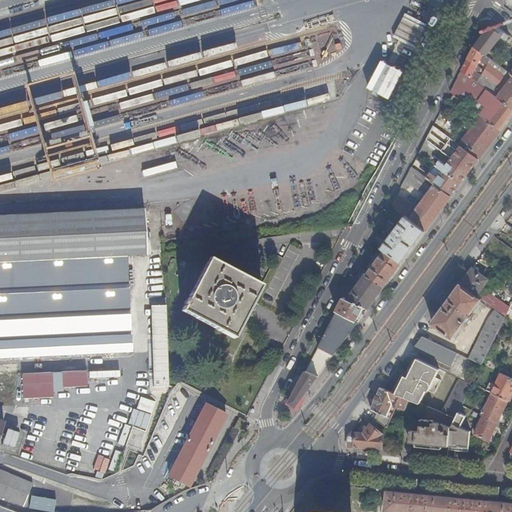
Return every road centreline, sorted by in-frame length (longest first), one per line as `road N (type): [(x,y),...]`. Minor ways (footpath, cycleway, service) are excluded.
road 1 (residential): [(272,437),(268,407),(481,2)]
road 2 (tertiary): [(511,138),(284,436)]
road 3 (tertiary): [(309,462),(511,189)]
road 4 (tertiary): [(309,462),(484,479)]
